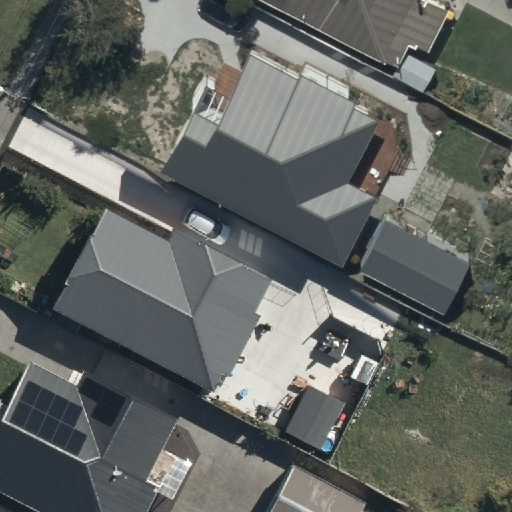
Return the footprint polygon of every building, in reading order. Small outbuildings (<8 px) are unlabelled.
[(290,0),(394,54),(408,27),(426,36),(444,0),(290,0)] [(164,168),(345,262),(378,200),(350,185),(382,124),(256,58),(219,128),(192,113),(164,168)] [(45,302),(211,392),(255,311),(247,307),(267,270),(171,218),(163,232),(101,198),(45,302)] [(471,265),(387,221),(360,272),(444,315),(471,265)] [(330,266),(304,317),(373,355),(400,304),(330,266)] [(0,493),(36,511),(137,511),(153,483),(143,478),(176,414),(77,363),(70,377),(26,354),(2,400),(0,398),(0,493)] [(339,399),(307,382),(284,424),(316,442),(339,399)] [(354,511),(361,500),(291,462),(264,511),(354,511)]
